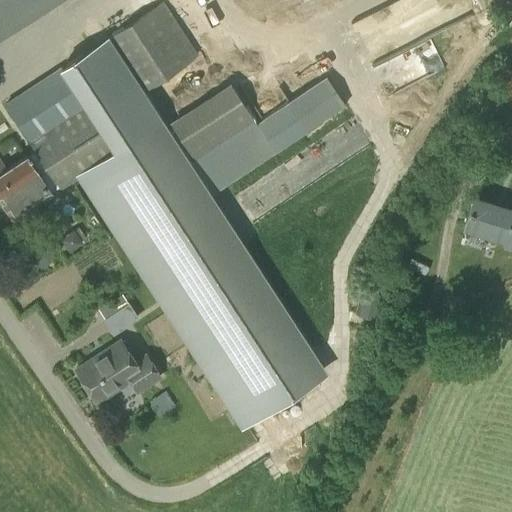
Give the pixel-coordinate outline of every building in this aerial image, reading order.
[(0,0),(0,35),(65,0),(0,0)] [(142,91),(198,54),(163,0),(107,37),(142,91)] [(447,0),(455,19),(505,0),(447,0)] [(327,372),(162,118),(142,91),(107,37),(61,67),(6,103),(35,149),(7,167),(0,157),(0,196),(13,217),(54,191),(53,189),(60,184),(61,186),(77,176),(241,428),(327,372)] [(511,102),(511,67),(501,71),(511,102)] [(195,159),(255,120),(230,83),(170,122),(195,159)] [(511,239),(511,208),(475,197),(466,226),(511,239)] [(380,292),(364,288),(357,314),(372,318),(380,292)] [(128,302),(103,318),(113,334),(138,318),(128,302)] [(134,360),(121,339),(76,369),(97,401),(130,379),(137,390),(160,376),(145,353),(134,360)] [(166,392),(153,400),(160,412),(173,403),(166,392)]
